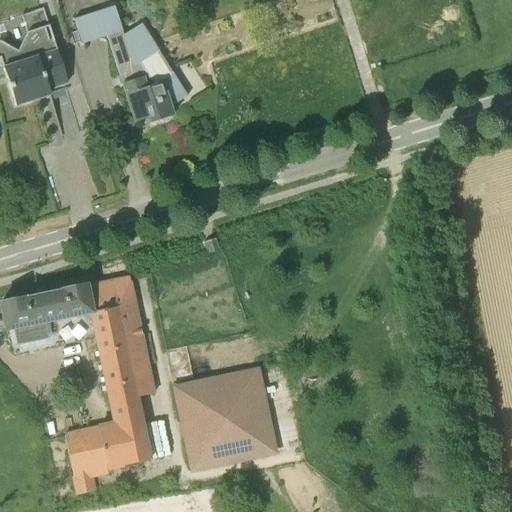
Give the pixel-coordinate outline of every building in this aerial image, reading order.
[(158,52),(141,25),(140,25),(143,30),(123,36),(113,7),(73,20),(81,45),(106,37),(134,123),(148,119),(150,124),(172,117),(169,108),(187,97),(172,74),(150,82),(137,61),(155,50),(157,53),(158,52)] [(69,90),(42,9),(21,16),(26,33),(17,52),(0,42),(0,60),(15,107),(69,90)] [(207,255),(218,251),(214,240),(203,244),(207,255)] [(85,285),(0,301),(0,305),(5,331),(15,329),(18,343),(49,337),(46,323),(89,314),(113,424),(97,428),(63,436),(72,477),(71,477),(74,496),(95,492),(91,474),(106,471),(106,472),(123,469),(122,467),(151,461),(137,398),(153,395),(129,282),(128,278),(85,287),(85,285)] [(262,375),(173,393),(190,472),(278,454),(262,375)]
